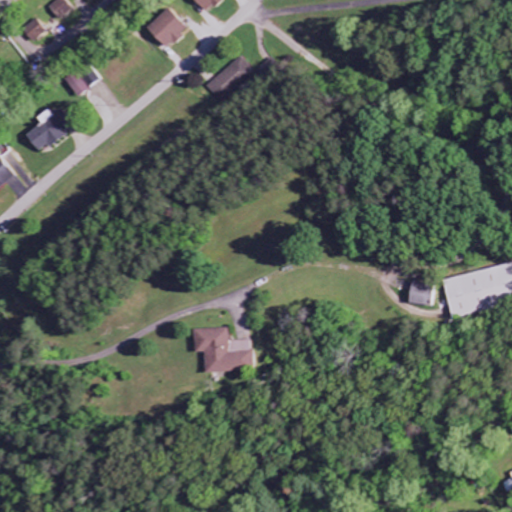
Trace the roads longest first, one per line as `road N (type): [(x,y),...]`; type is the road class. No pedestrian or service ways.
road 1 (residential): [(0,226),(256,0)]
road 2 (residential): [(109,0),(50,50),(32,48),(0,10)]
